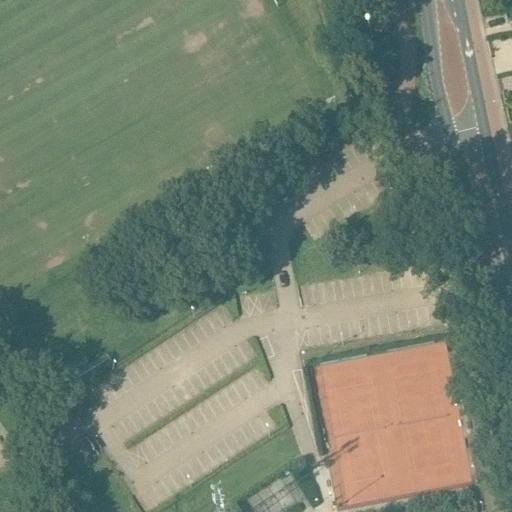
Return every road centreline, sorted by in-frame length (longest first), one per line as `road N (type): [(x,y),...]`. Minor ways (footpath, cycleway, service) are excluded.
road 1 (secondary): [(427,0),(435,84),(464,185),(511,297)]
road 2 (secondary): [(511,256),(458,0)]
